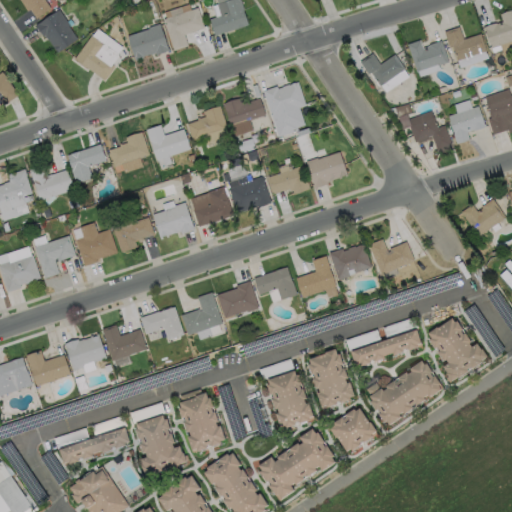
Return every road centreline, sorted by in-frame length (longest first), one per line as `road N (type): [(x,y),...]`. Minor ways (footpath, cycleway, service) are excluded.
road 1 (residential): [(511,159),(0,332)]
road 2 (residential): [(434,0),(0,143)]
road 3 (residential): [(449,254),(279,0)]
road 4 (residential): [(299,511),(511,364)]
